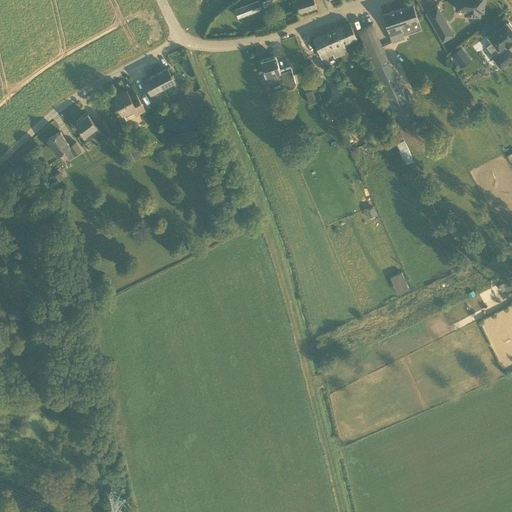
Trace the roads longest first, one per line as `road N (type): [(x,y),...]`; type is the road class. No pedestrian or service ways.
road 1 (unclassified): [(0,156),(68,98),(178,38)]
road 2 (residential): [(375,0),(259,39),(192,43)]
